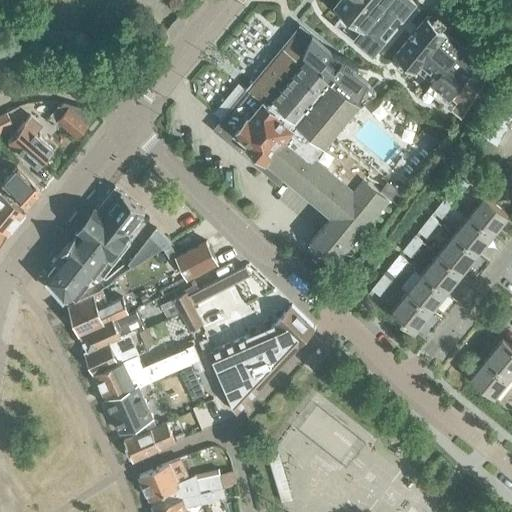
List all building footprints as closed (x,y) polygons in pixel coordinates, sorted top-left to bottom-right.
[(337,0),(334,4),(363,28),(353,39),(372,55),(384,40),(378,34),(396,13),(402,18),(414,3),(410,0),(337,0)] [(411,35),(395,53),(415,69),(422,61),(437,74),(432,82),(449,96),(480,58),(463,43),(456,52),(440,39),(447,31),(427,15),(416,29),(425,37),(420,42),(411,35)] [(349,112),(366,91),(315,50),(308,58),(307,57),(297,68),(267,104),(262,100),(261,101),(252,94),(242,94),(226,114),(227,123),(235,129),(233,130),(248,142),(246,144),(331,215),(311,239),(335,259),(388,196),(364,176),(354,188),(314,154),(349,112)] [(511,97),(511,83),(507,81),(501,91),(511,97)] [(511,111),(511,97),(501,91),(495,101),(511,111)] [(509,125),(511,119),(511,111),(495,101),(488,112),(509,125)] [(55,120),(74,135),(85,122),(66,106),(55,120)] [(0,113),(0,128),(10,124),(4,111),(0,113)] [(503,134),(509,125),(488,112),(482,122),(503,134)] [(22,164),(30,171),(50,148),(31,132),(36,127),(26,119),(6,142),(26,159),(22,164)] [(496,145),(503,134),(482,122),(476,132),(496,145)] [(3,188),(24,208),(39,191),(19,171),(3,188)] [(449,191),(457,197),(470,182),(461,175),(449,191)] [(0,229),(4,233),(21,211),(0,193),(0,229)] [(433,210),(442,217),(454,202),(445,195),(433,210)] [(467,215),(491,234),(507,214),(484,195),(467,215)] [(128,237),(100,212),(43,275),(69,298),(101,291),(89,280),(128,237)] [(418,230),(426,237),(438,221),(430,215),(418,230)] [(476,253),(491,234),(467,215),(452,234),(476,253)] [(402,249),(411,256),(423,241),(414,234),(402,249)] [(460,272),(476,253),(452,234),(437,253),(460,272)] [(175,257),(186,278),(217,262),(205,240),(175,257)] [(133,274),(159,255),(148,245),(130,270),(133,274)] [(387,269),(395,275),(407,260),(399,253),(387,269)] [(445,291),(460,272),(437,253),(421,272),(445,291)] [(120,271),(131,266),(125,261),(114,264),(120,271)] [(430,311),(445,291),(421,272),(406,291),(430,311)] [(371,288),(379,295),(391,279),(383,273),(371,288)] [(192,306),(202,324),(222,314),(207,285),(187,295),(192,306)] [(79,333),(125,312),(122,301),(106,306),(102,291),(69,303),(79,333)] [(413,331),(430,311),(406,291),(390,311),(413,331)] [(192,306),(187,295),(185,292),(172,299),(179,313),(192,306)] [(236,412),(303,339),(305,337),(310,332),(315,327),(292,305),(291,304),(272,323),(213,350),(209,352),(236,412)] [(189,331),(202,324),(192,306),(179,313),(189,331)] [(87,349),(120,335),(117,327),(141,316),(137,307),(126,312),(125,312),(79,333),(87,349)] [(112,365),(130,357),(126,347),(134,344),(128,331),(120,335),(87,349),(84,351),(93,373),(112,364),(112,365)] [(486,357),(509,376),(511,372),(511,345),(502,337),(486,357)] [(199,358),(198,357),(193,344),(142,366),(137,354),(130,357),(112,365),(112,364),(93,373),(104,397),(123,389),(134,384),(134,386),(138,384),(199,358)] [(493,396),(509,376),(486,357),(470,376),(493,396)] [(123,389),(104,397),(120,431),(131,426),(134,433),(155,423),(151,412),(139,386),(138,384),(134,386),(134,384),(123,389)] [(124,440),(132,460),(175,441),(166,421),(124,440)] [(191,494),(223,487),(237,484),(233,470),(218,473),(217,468),(195,474),(177,481),(168,461),(139,475),(152,504),(181,498),(181,496),(191,494)] [(153,511),(184,511),(184,507),(214,501),(213,498),(225,496),(223,487),(191,494),(181,496),(181,498),(152,504),(153,511)]
